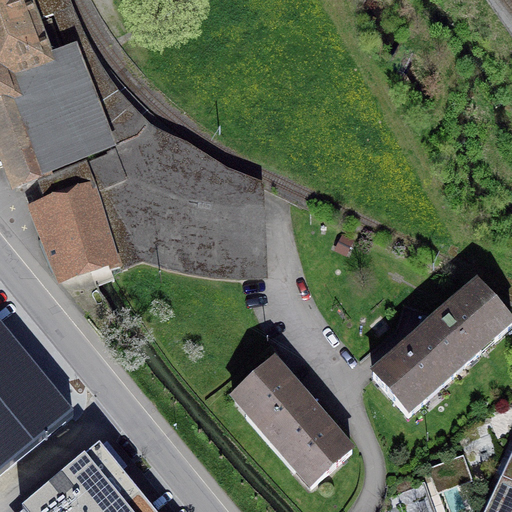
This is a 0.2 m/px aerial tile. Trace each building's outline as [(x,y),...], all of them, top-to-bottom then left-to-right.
[(80,40),(64,0),(0,0),(0,108),(97,70),(80,40)] [(97,70),(0,108),(0,151),(14,188),(125,145),(153,134),(146,130),(115,96),(97,70)] [(153,134),(125,145),(128,152),(139,181),(97,194),(118,262),(124,261),(126,267),(143,262),(176,271),(209,276),(240,279),(264,279),(260,188),(227,175),(178,147),(153,134)] [(139,181),(128,152),(39,186),(67,278),(108,266),(110,272),(120,268),(118,262),(97,194),(139,181)] [(335,253),(347,258),(352,245),(341,240),(335,253)] [(367,383),(409,431),(511,341),(511,327),(478,288),(367,383)] [(227,405),(310,501),(356,461),(273,366),(227,405)] [(149,511),(120,476),(126,470),(106,446),(26,511),(149,511)] [(436,499),(473,484),(463,461),(427,475),(436,499)] [(511,511),(511,461),(487,511),(511,511)]
